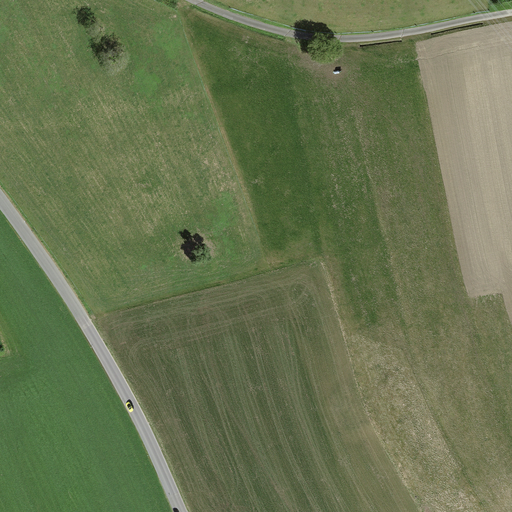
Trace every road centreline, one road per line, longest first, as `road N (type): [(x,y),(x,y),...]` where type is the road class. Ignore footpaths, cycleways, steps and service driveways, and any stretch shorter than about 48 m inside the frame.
road 1 (tertiary): [(180,511),(120,385),(0,200)]
road 2 (track): [(511,9),(359,37),(257,24),(192,0)]
